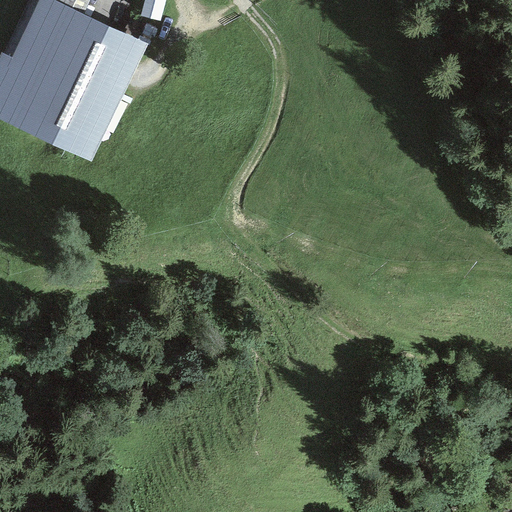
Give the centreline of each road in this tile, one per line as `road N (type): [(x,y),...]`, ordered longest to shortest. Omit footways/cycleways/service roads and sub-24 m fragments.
road 1 (track): [(240,0),(271,34),(282,66),(268,138),(233,202),(242,241),(337,331),(383,356),(475,372),(511,389)]
road 2 (track): [(233,216),(381,266),(511,272)]
